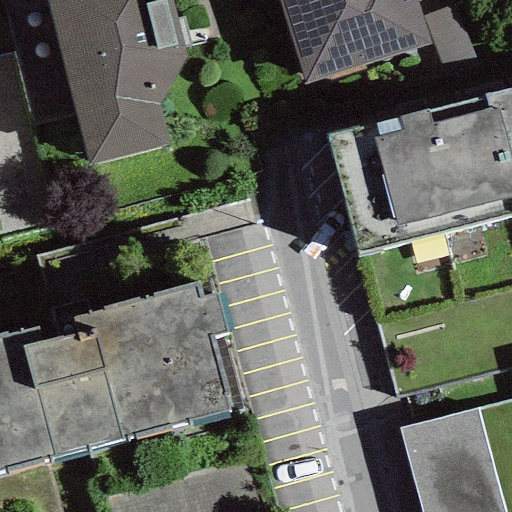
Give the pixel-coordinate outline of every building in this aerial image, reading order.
[(169,0),(46,0),(89,167),(168,146),(156,105),(185,60),(169,0)] [(278,0),(304,85),(430,47),(415,0),(278,0)] [(455,5),(423,16),(446,82),(478,70),(455,5)] [(511,89),(487,96),(511,197),(511,89)] [(358,255),(511,215),(511,197),(487,96),(327,136),(358,255)] [(0,333),(52,321),(37,268),(0,277),(0,511),(58,511),(46,458),(0,469),(0,333)] [(52,321),(0,333),(0,469),(46,458),(229,410),(210,336),(229,331),(219,293),(200,298),(196,283),(52,321)] [(400,428),(421,511),(495,511),(504,510),(478,408),(400,428)]
